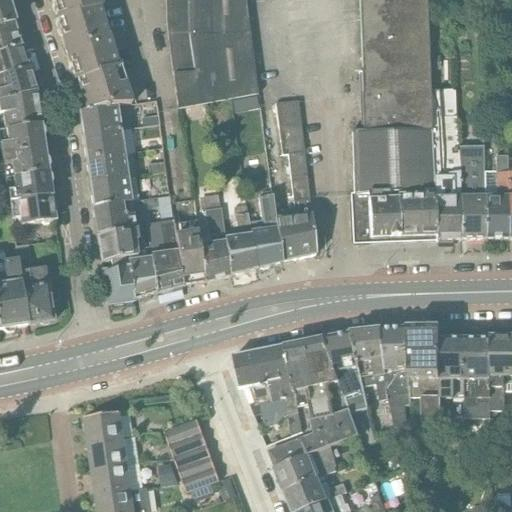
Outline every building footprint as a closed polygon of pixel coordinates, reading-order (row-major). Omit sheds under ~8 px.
[(0,29),(14,25),(6,0),(5,0),(0,1),(0,29)] [(49,0),(56,22),(102,7),(99,0),(49,0)] [(177,112),(257,97),(244,0),(165,0),(166,27),(177,112)] [(358,0),(363,134),(431,133),(430,94),(426,0),(358,0)] [(76,85),(121,71),(120,67),(118,67),(109,38),(108,38),(99,10),(102,9),(102,7),(56,22),(54,23),(74,86),(76,85)] [(0,54),(21,48),(14,25),(0,29),(0,54)] [(0,79),(28,71),(21,48),(0,54),(0,79)] [(0,104),(36,95),(28,71),(0,79),(0,104)] [(86,115),(124,109),(124,108),(132,107),(121,71),(76,85),(86,115)] [(437,243),(460,242),(457,151),(455,120),(454,93),(430,94),(431,133),(437,243)] [(40,126),(40,122),(36,95),(0,104),(0,117),(2,117),(4,132),(40,126)] [(282,264),(316,256),(298,105),(277,107),(283,159),(288,158),(294,212),(274,215),(282,264)] [(82,139),(128,132),(124,109),(86,115),(79,117),(82,139)] [(0,145),(2,157),(44,151),(40,126),(4,132),(0,132),(0,145)] [(482,128),(460,132),(461,142),(483,139),(482,128)] [(86,163),(131,156),(128,132),(82,139),(86,163)] [(437,243),(431,133),(363,134),(351,134),(353,197),(351,197),(353,245),(408,244),(437,243)] [(5,181),(48,175),(44,151),(2,157),(5,181)] [(460,242),(484,242),(484,199),(484,151),(457,151),(460,242)] [(90,187),(135,179),(131,156),(86,163),(90,187)] [(484,242),(509,242),(508,162),(495,162),(495,175),(494,175),(493,199),(484,199),(484,242)] [(149,178),(166,175),(164,164),(147,167),(149,178)] [(9,205),(51,199),(48,175),(5,181),(9,205)] [(93,210),(135,204),(139,203),(135,179),(90,187),(93,210)] [(282,264),(274,215),(270,185),(261,186),(263,199),(258,200),(262,223),(249,225),(256,271),(282,265),(282,264)] [(230,278),(225,241),(221,211),(220,211),(218,198),(200,201),(202,215),(205,215),(208,238),(217,237),(218,245),(199,248),(205,284),(230,278)] [(20,229),(55,223),(51,199),(9,205),(13,229),(20,228),(20,229)] [(98,237),(136,231),(134,219),(137,219),(135,204),(93,210),(98,237)] [(230,278),(256,271),(249,225),(248,216),(247,216),(235,218),(237,239),(225,241),(230,278)] [(183,290),(182,287),(172,223),(160,225),(147,227),(150,250),(149,250),(156,294),(157,297),(183,290)] [(205,284),(199,248),(196,224),(174,227),(173,223),(172,223),(182,287),(205,284)] [(136,259),(136,252),(136,244),(138,244),(136,231),(98,237),(102,267),(116,265),(127,261),(136,259)] [(151,296),(156,294),(149,250),(136,252),(136,259),(127,261),(133,304),(134,303),(140,301),(141,304),(152,299),(151,296)] [(0,257),(0,331),(28,327),(20,273),(18,262),(4,264),(3,257),(0,257)] [(109,307),(133,304),(127,261),(116,265),(118,273),(104,275),(109,307)] [(20,273),(28,327),(54,323),(45,269),(20,273)] [(442,428),(442,425),(442,342),(441,342),(440,330),(410,331),(411,401),(421,401),(422,443),(441,443),(441,428),(442,428)] [(411,407),(411,401),(410,331),(381,332),(385,377),(387,400),(393,430),(408,428),(406,408),(411,407)] [(379,401),(387,400),(385,377),(381,332),(352,336),(362,390),(377,387),(379,401)] [(325,341),(349,410),(350,413),(366,409),(362,390),(352,336),(325,341)] [(492,420),(492,414),(492,339),(489,339),(489,342),(466,342),(466,402),(466,412),(466,420),(485,420),(492,420)] [(505,395),(511,394),(511,339),(492,339),(492,414),(505,414),(505,395)] [(312,423),(349,410),(325,341),(305,345),(318,406),(309,407),(312,423)] [(447,402),(466,402),(466,342),(442,342),(442,425),(447,424),(447,402)] [(298,409),(309,407),(318,406),(305,345),(286,349),(298,409)] [(299,415),(298,409),(286,349),(233,360),(239,392),(249,390),(255,408),(272,405),(284,402),(287,417),(299,415)] [(275,471),(332,450),(359,438),(351,416),(350,413),(349,410),(312,423),(311,423),(314,437),(302,442),(302,441),(269,454),(275,471)] [(287,417),(291,439),(302,435),(299,415),(287,417)] [(89,446),(124,441),(120,416),(85,421),(89,446)] [(169,448),(203,436),(198,423),(165,435),(169,448)] [(169,448),(174,459),(207,447),(203,436),(169,448)] [(93,472),(138,465),(135,439),(124,441),(89,446),(93,472)] [(174,459),(178,471),(211,459),(207,447),(174,459)] [(284,494),(326,478),(337,474),(336,470),(337,470),(332,450),(275,471),(284,494)] [(178,471),(182,482),(215,470),(211,459),(178,471)] [(96,498),(132,493),(142,491),(138,465),(93,472),(96,498)] [(162,490),(179,488),(171,467),(162,468),(163,471),(159,471),(162,490)] [(187,495),(220,483),(215,470),(182,482),(187,495)] [(291,511),(303,511),(342,497),(347,495),(344,486),(331,492),(326,478),(284,494),(291,511)] [(98,511),(134,511),(132,493),(96,498),(98,511)] [(373,506),(382,503),(379,495),(370,499),(373,506)] [(303,511),(350,511),(348,506),(346,507),(342,497),(303,511)] [(373,506),(375,511),(385,511),(382,503),(373,506)]
